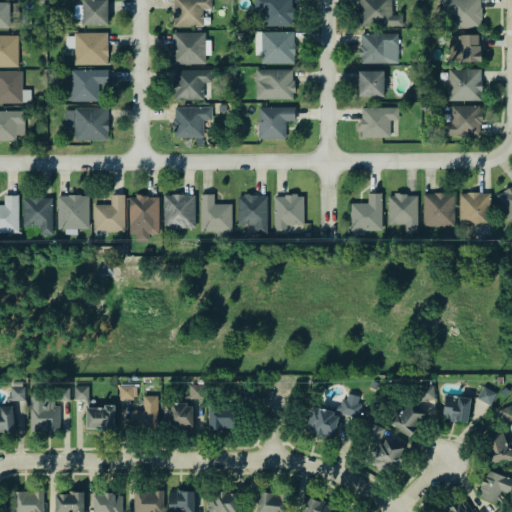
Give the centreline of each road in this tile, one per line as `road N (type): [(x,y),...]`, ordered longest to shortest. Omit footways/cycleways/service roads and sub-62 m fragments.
road 1 (residential): [(505,151),(0,160)]
road 2 (residential): [(62,460),(305,462),(339,472),(398,511)]
road 3 (residential): [(333,238),(331,0)]
road 4 (residential): [(142,159),(142,0)]
